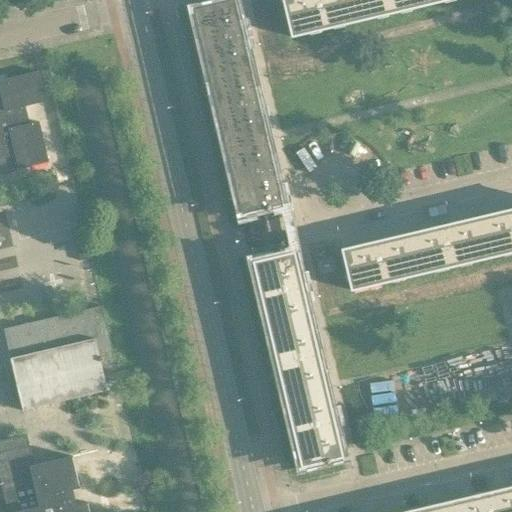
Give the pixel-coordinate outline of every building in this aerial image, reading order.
[(361,22),(355,0),(282,0),(291,38),(361,22)] [(428,6),(426,0),(355,0),(361,22),(428,6)] [(193,11),(210,80),(250,70),(233,1),(193,11)] [(265,137),(250,70),(210,80),(226,146),(265,137)] [(38,72),(0,80),(0,95),(1,101),(0,101),(0,158),(13,155),(14,155),(18,170),(19,170),(19,168),(47,162),(47,163),(48,163),(38,122),(28,124),(24,107),(45,102),(44,101),(43,101),(36,73),(38,73),(38,72)] [(281,205),(265,137),(226,146),(242,214),(266,208),(267,211),(271,210),(270,207),(281,205)] [(13,155),(0,158),(0,172),(1,176),(17,172),(13,155)] [(511,210),(477,219),(487,259),(511,253),(511,210)] [(477,219),(410,235),(420,275),(487,259),(477,219)] [(351,291),(420,275),(410,235),(342,251),(351,291)] [(90,259),(85,239),(75,241),(80,262),(90,259)] [(269,332),(309,323),(293,254),(253,264),(269,332)] [(118,380),(119,380),(101,306),(100,307),(101,308),(4,331),(4,329),(3,330),(22,411),(23,411),(23,410),(105,390),(105,391),(107,391),(105,382),(117,379),(118,380)] [(285,399),(325,390),(309,323),(269,332),(285,399)] [(325,390),(285,399),(301,467),(326,462),(327,465),(331,464),(330,461),(341,458),(325,390)] [(72,456),(40,464),(41,468),(32,470),(31,466),(29,467),(22,437),(26,436),(26,435),(0,441),(0,511),(88,511),(87,504),(88,504),(87,502),(72,506),(70,498),(74,497),(72,490),(80,489),(79,487),(72,458),(73,458),(72,456)] [(511,511),(511,488),(453,502),(455,511),(511,511)] [(455,511),(453,502),(411,511),(455,511)]
